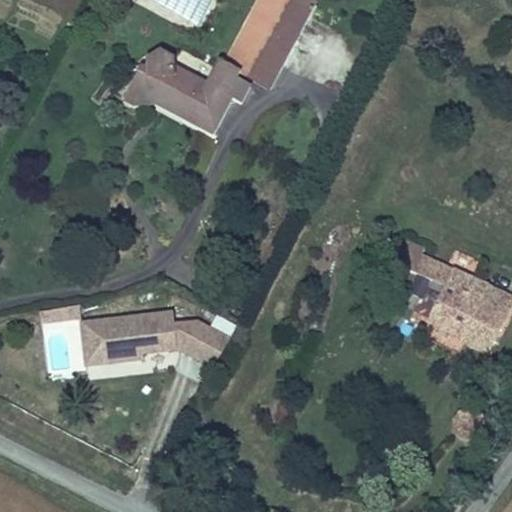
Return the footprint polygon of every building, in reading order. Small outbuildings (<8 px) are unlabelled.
[(158,110),(216,141),(238,102),(234,100),(244,80),(271,94),(319,7),(305,0),(259,0),(211,88),(178,70),(178,65),(164,56),(149,65),(149,72),(144,73),(127,105),(139,112),(158,110)] [(425,329),(491,358),(511,310),(511,298),(423,259),(411,284),(440,297),(425,329)] [(82,326),(85,326),(83,310),(41,316),(43,331),(82,326)] [(85,326),(82,326),(88,373),(145,366),(144,359),(181,354),(215,373),(232,341),(198,323),(177,325),(176,315),(85,326)] [(468,443),(476,444),(484,441),(489,435),(490,427),(487,419),(481,414),(473,413),(465,416),(460,423),(459,431),(462,438),(468,443)]
